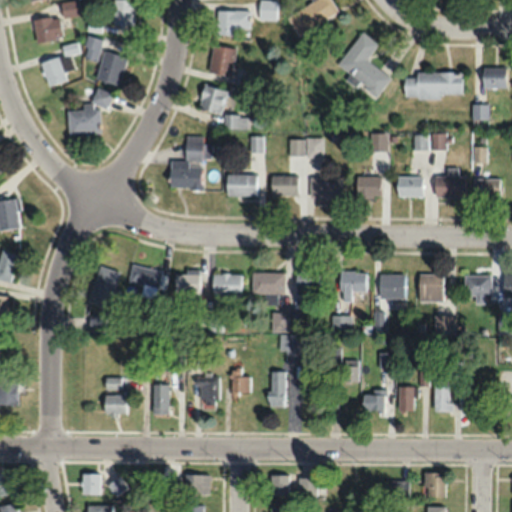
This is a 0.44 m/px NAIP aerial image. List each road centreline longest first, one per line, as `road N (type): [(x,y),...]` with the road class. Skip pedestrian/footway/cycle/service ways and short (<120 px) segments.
road 1 (residential): [(55,511),(45,446),(56,284),(81,224),(160,106),(173,63),(174,0)]
road 2 (residential): [(0,445),(511,449)]
road 3 (residential): [(95,205),(188,239),(511,240)]
road 4 (residential): [(95,205),(23,131),(0,75)]
road 5 (residential): [(383,0),(410,21),(511,24)]
